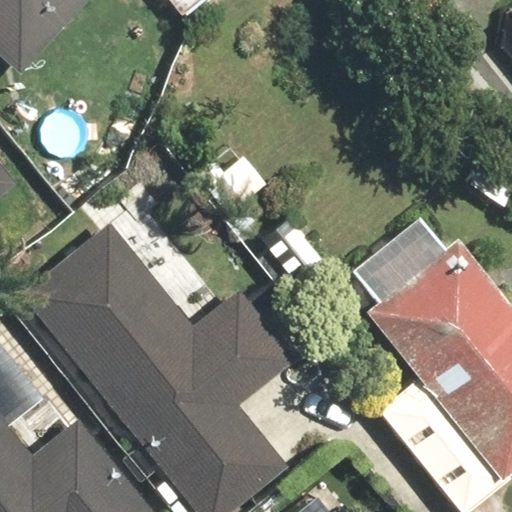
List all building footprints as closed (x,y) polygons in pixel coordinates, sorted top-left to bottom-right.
[(90,0),(0,0),(0,55),(16,72),(90,0)] [(162,0),(172,12),(186,0),(162,0)] [(394,0),(402,10),(414,0),(394,0)] [(511,11),(500,22),(511,35),(511,11)] [(0,161),(0,187),(13,177),(0,161)] [(320,264),(283,215),(250,240),(288,289),(320,264)] [(355,311),(404,372),(368,401),(457,510),(511,465),(511,307),(452,234),(437,247),(411,216),(344,271),(368,300),(355,311)] [(189,319),(105,217),(10,295),(187,511),(224,511),(285,462),(238,404),(290,362),(229,287),(189,319)] [(0,419),(0,511),(157,511),(80,412),(26,453),(0,419)]
